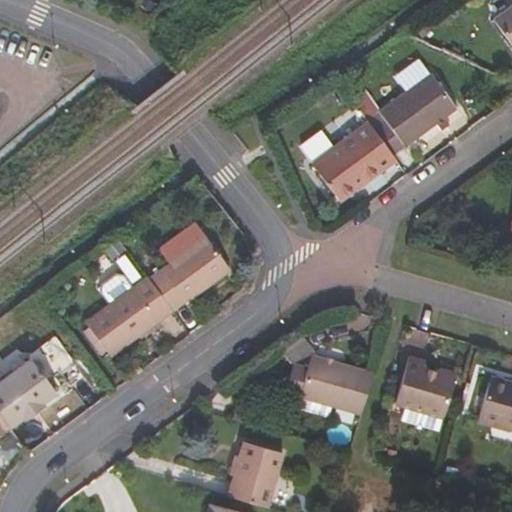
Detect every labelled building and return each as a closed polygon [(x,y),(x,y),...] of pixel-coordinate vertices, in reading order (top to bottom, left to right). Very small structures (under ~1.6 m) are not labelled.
[(511,0),(487,20),(510,52),(511,51),(511,0)] [(385,119),(372,128),(391,153),(442,115),(418,81),(378,110),(385,119)] [(372,128),(367,121),(310,163),(333,194),(357,176),(361,181),(394,156),(391,153),(372,128)] [(337,199),(361,181),(357,176),(333,194),(337,199)] [(170,261),(148,277),(171,309),(183,300),(185,303),(230,269),(203,235),(193,221),(159,247),(170,261)] [(148,277),(145,274),(83,320),(109,354),(171,309),(148,277)] [(283,389),(360,411),(372,371),(310,353),(306,365),(290,360),(283,389)] [(452,374),(438,370),(421,365),(423,359),(405,354),(392,402),(441,415),(452,374)] [(30,359),(0,381),(0,414),(9,426),(9,427),(23,417),(26,420),(45,407),(42,403),(56,392),(30,359)] [(439,364),(438,370),(452,374),(454,368),(439,364)] [(511,382),(501,380),(490,422),(511,428),(511,382)] [(233,407),(230,417),(255,424),(257,414),(233,407)] [(402,409),(400,420),(439,428),(441,417),(402,409)] [(0,414),(0,432),(9,426),(0,414)] [(226,494),(265,505),(280,452),(241,441),(226,494)] [(205,511),(241,511),(208,503),(205,511)]
